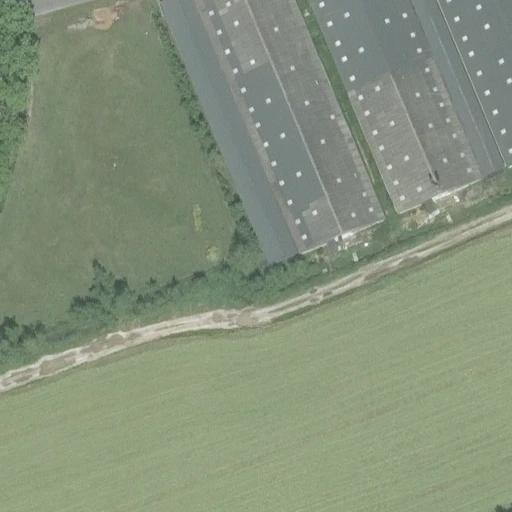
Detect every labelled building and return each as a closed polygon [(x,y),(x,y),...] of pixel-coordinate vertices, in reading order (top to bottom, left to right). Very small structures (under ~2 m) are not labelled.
[(194,0),(172,0),(161,5),(262,247),(270,268),(300,256),(194,0)] [(194,0),(300,256),(327,245),(358,232),(385,221),(293,0),(194,0)] [(407,0),(308,0),(348,96),(397,216),(424,205),(456,191),(482,181),(433,61),(407,0)] [(407,0),(482,181),(484,180),(508,171),(436,0),(407,0)] [(511,0),(436,0),(508,171),(511,168),(511,0)]
